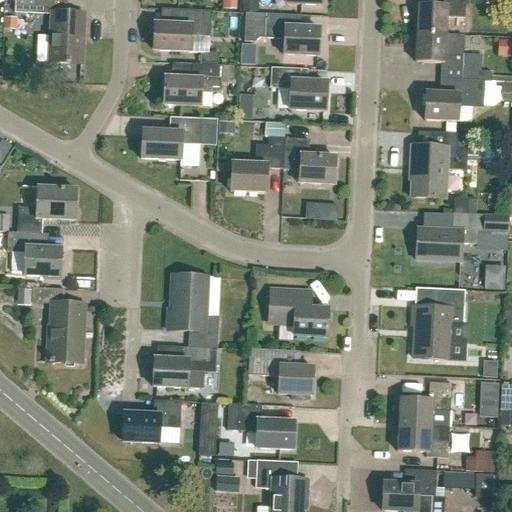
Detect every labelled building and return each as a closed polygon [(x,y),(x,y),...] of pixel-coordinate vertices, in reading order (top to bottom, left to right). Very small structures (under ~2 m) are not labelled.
[(47,10),(64,11),(64,0),(14,0),(14,15),(47,17),(47,10)] [(235,0),(222,0),(223,8),(235,9),(235,0)] [(242,0),(242,12),(256,12),(257,0),(242,0)] [(445,37),(446,18),(464,19),(465,0),(443,0),(443,8),(418,7),(416,36),(445,37)] [(209,38),(210,14),(184,12),(183,27),(155,26),(154,53),(189,55),(190,37),(209,38)] [(83,16),(51,15),(49,65),(81,66),(83,16)] [(317,58),(318,31),(286,30),(286,17),(244,16),(243,43),(255,44),(259,39),(283,40),(282,57),(317,58)] [(15,20),(5,19),(4,29),(15,30),(15,20)] [(415,64),(441,65),(440,80),(452,81),(483,83),(511,83),(511,78),(490,78),(491,73),(477,73),(478,56),(462,55),(463,37),(445,37),(416,36),(415,64)] [(511,42),(499,42),(498,58),(511,57),(511,42)] [(217,66),(217,54),(200,54),(199,65),(217,66)] [(240,57),(239,66),(254,67),(255,58),(240,57)] [(220,95),(221,68),(191,66),(190,82),(164,80),(163,108),(199,110),(200,94),(220,95)] [(307,73),(307,72),(271,70),(270,90),(290,91),(289,112),(325,113),(327,85),(301,84),(302,72),(307,73)] [(452,81),(440,80),(439,94),(424,93),(423,122),(446,123),(455,123),(456,124),(457,108),(482,110),(483,83),(452,81)] [(501,101),(511,101),(511,84),(502,84),(501,101)] [(237,110),(236,120),(250,121),(251,111),(237,110)] [(215,148),(216,122),(170,120),(169,135),(141,133),(140,161),(180,163),(181,146),(199,147),(200,147),(215,148)] [(234,124),(219,123),(218,134),(233,135),(234,124)] [(446,123),(445,133),(455,133),(455,123),(446,123)] [(284,140),(285,126),(266,125),(265,139),(284,140)] [(446,172),(466,173),(468,137),(444,135),(443,149),(411,148),(409,171),(412,171),(410,199),(444,201),(446,172)] [(333,187),(335,159),(308,158),(309,142),(285,140),(283,170),(299,171),(298,186),(333,187)] [(180,163),(180,169),(198,170),(200,147),(199,147),(181,146),(180,163)] [(283,170),(284,149),(255,147),(255,166),(231,165),(230,194),(265,196),(266,169),(283,170)] [(16,235),(41,236),(42,222),(74,224),(75,192),(36,191),(36,211),(17,211),(16,235)] [(335,223),(336,208),(326,207),(325,222),(335,223)] [(476,246),(478,218),(453,216),(452,233),(417,231),(415,262),(460,265),(461,246),(476,246)] [(483,216),(482,234),(495,234),(494,252),(506,253),(507,235),(507,217),(483,216)] [(0,234),(0,253),(6,254),(24,255),(23,278),(59,279),(60,251),(40,250),(41,236),(16,235),(7,235),(0,234)] [(220,282),(220,280),(170,278),(169,309),(168,309),(167,333),(188,334),(188,350),(217,352),(218,321),(206,320),(208,281),(220,282)] [(486,279),(485,292),(502,292),(502,280),(486,279)] [(64,293),(64,291),(32,290),(31,305),(50,306),(49,331),(50,331),(49,363),(37,363),(37,364),(81,366),(83,307),(57,306),(57,293),(64,293)] [(18,302),(30,303),(31,291),(18,291),(18,302)] [(413,309),(412,328),(415,328),(414,360),(448,361),(464,362),(465,326),(462,326),(464,292),(438,291),(437,310),(413,309)] [(269,293),(267,320),(275,320),(293,321),(292,338),(326,339),(328,311),(301,310),(301,294),(276,293),(269,293)] [(153,389),(187,391),(203,391),(204,375),(215,375),(216,353),(205,352),(176,351),(175,363),(154,362),(153,389)] [(311,398),(312,370),(283,369),(284,353),(248,351),(247,377),(278,379),(277,396),(311,398)] [(484,363),(484,379),(496,379),(496,363),(484,363)] [(395,427),(430,429),(448,430),(450,386),(429,385),(428,401),(399,400),(398,426),(395,426),(395,427)] [(480,404),(496,405),(497,387),(481,386),(480,404)] [(500,411),(500,413),(511,413),(511,387),(500,387),(499,411),(500,411)] [(179,430),(180,404),(153,403),(153,417),(123,416),(122,444),(159,446),(159,429),(179,430)] [(201,405),(199,457),(215,458),(218,406),(201,405)] [(293,452),(295,424),(260,423),(261,408),(238,407),(227,406),(226,432),(256,434),(256,451),(293,452)] [(511,413),(500,413),(500,428),(511,428),(511,413)] [(448,430),(430,429),(395,427),(395,428),(398,428),(396,453),(426,454),(425,459),(447,460),(447,444),(448,430)] [(476,453),(475,474),(492,475),(493,459),(493,455),(476,453)] [(280,480),(281,464),(257,462),(255,490),(271,491),(269,511),(301,511),(302,502),(306,503),(307,482),(296,481),(280,480)] [(216,464),(215,475),(230,476),(230,465),(216,464)] [(437,473),(436,473),(412,472),(412,485),(383,484),(381,511),(430,511),(431,500),(435,500),(435,499),(437,473)] [(492,477),(476,476),(475,499),(491,500),(492,477)] [(237,495),(238,479),(215,478),(214,493),(237,495)]
